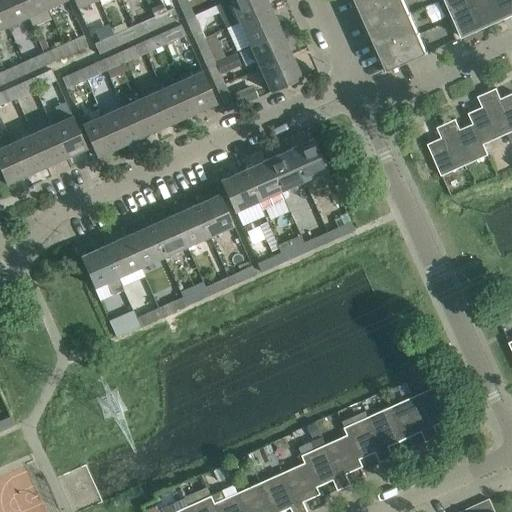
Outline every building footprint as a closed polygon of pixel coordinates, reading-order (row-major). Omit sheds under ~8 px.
[(0,0),(0,12),(6,26),(27,17),(18,0),(0,0)] [(18,0),(27,17),(47,8),(43,0),(18,0)] [(43,0),(47,8),(64,0),(43,0)] [(181,0),(178,2),(185,19),(193,15),(186,0),(181,0)] [(266,0),(229,0),(239,22),(270,8),(266,0)] [(347,0),(355,17),(359,15),(392,0),(347,0)] [(392,0),(359,15),(355,17),(363,36),(367,34),(411,14),(404,0),(392,0)] [(483,28),(470,0),(445,0),(462,38),(483,28)] [(494,0),(470,0),(483,28),(503,19),(494,0)] [(511,15),(511,0),(494,0),(503,19),(511,15)] [(150,9),(153,17),(166,11),(162,3),(150,9)] [(270,8),(239,22),(250,45),(281,31),(270,8)] [(158,28),(171,22),(166,11),(153,17),(158,28)] [(367,34),(363,36),(372,54),(375,53),(420,33),(411,14),(367,34)] [(185,19),(193,35),(201,32),(193,15),(185,19)] [(158,28),(153,17),(140,22),(145,33),(158,28)] [(160,33),(165,44),(178,38),(173,27),(160,33)] [(119,45),(131,39),(127,29),(114,34),(119,45)] [(281,31),(250,45),(260,68),(291,54),(281,31)] [(160,33),(148,39),(152,49),(165,44),(160,33)] [(375,53),(372,54),(380,74),(384,72),(394,68),(428,53),(420,33),(375,53)] [(41,34),(36,37),(41,47),(45,45),(41,34)] [(106,51),(119,45),(114,34),(101,40),(106,51)] [(68,55),(80,49),(75,38),(63,44),(68,55)] [(48,64),(68,55),(63,44),(43,53),(48,64)] [(198,48),(206,65),(214,61),(207,44),(198,48)] [(134,45),(121,51),(126,61),(139,56),(134,45)] [(121,51),(108,56),(113,67),(126,61),(121,51)] [(43,53),(36,56),(22,62),(27,73),(48,64),(43,53)] [(291,54),(260,68),(270,92),(302,78),(291,54)] [(216,62),(221,73),(237,65),(233,55),(216,62)] [(101,59),(81,68),(86,79),(106,70),(101,59)] [(222,78),(214,61),(206,65),(213,81),(222,78)] [(27,73),(22,62),(11,67),(15,78),(27,73)] [(81,68),(69,74),(74,85),(86,79),(81,68)] [(216,103),(202,70),(181,80),(196,112),(216,103)] [(44,72),(31,78),(36,89),(48,83),(44,72)] [(31,78),(18,84),(23,94),(36,89),(31,78)] [(196,112),(181,80),(162,88),(176,121),(196,112)] [(250,87),(233,94),(238,105),(255,98),(250,87)] [(176,121),(162,88),(142,97),(156,130),(176,121)] [(511,140),(511,93),(501,98),(496,88),(487,92),(506,134),(509,133),(511,140)] [(4,90),(0,91),(0,104),(9,101),(4,90)] [(227,111),(235,108),(227,90),(219,94),(227,111)] [(469,113),(488,155),(484,144),(506,134),(487,92),(478,96),(482,107),(469,113)] [(142,97),(122,106),(137,138),(156,130),(142,97)] [(137,138),(122,106),(102,115),(117,147),(137,138)] [(465,165),(488,155),(469,113),(468,113),(473,124),(461,129),(456,119),(446,123),(465,165)] [(117,147),(102,115),(82,124),(97,156),(117,147)] [(86,148),(72,116),(52,125),(66,157),(86,148)] [(427,144),(442,175),(465,165),(446,123),(437,127),(441,138),(427,144)] [(52,125),(32,134),(46,166),(66,157),(52,125)] [(27,175),(12,142),(8,133),(0,136),(0,169),(6,184),(27,175)] [(32,134),(12,142),(27,175),(46,166),(32,134)] [(290,149),(304,180),(327,169),(314,139),(290,149)] [(281,190),(304,180),(290,149),(267,159),(281,190)] [(258,201),(281,190),(267,159),(244,170),(258,201)] [(234,211),(258,201),(244,170),(220,180),(234,211)] [(219,194),(196,204),(210,236),(233,225),(219,194)] [(187,246),(210,236),(196,204),(173,215),(187,246)] [(173,215),(150,225),(164,256),(187,246),(173,215)] [(354,230),(351,221),(333,229),(337,238),(354,230)] [(267,222),(259,225),(271,252),(279,248),(277,245),(267,222)] [(141,266),(164,256),(150,225),(127,235),(141,266)] [(127,235),(104,246),(118,277),(141,266),(127,235)] [(321,235),(304,242),(308,251),(325,243),(321,235)] [(291,258),(308,251),(304,242),(287,250),(291,258)] [(104,246),(80,256),(94,287),(106,282),(111,294),(123,289),(122,287),(118,277),(104,246)] [(261,272),(278,264),(275,255),(257,263),(261,272)] [(255,274),(252,266),(234,274),(238,282),(255,274)] [(209,295),(226,287),(222,279),(205,287),(209,295)] [(192,302),(209,295),(205,287),(188,294),(192,302)] [(163,316),(180,308),(176,300),(159,307),(163,316)] [(146,323),(163,316),(159,307),(142,315),(146,323)] [(116,336),(133,329),(130,320),(112,328),(116,336)] [(437,386),(414,396),(432,439),(439,436),(434,425),(451,418),(437,386)] [(432,439),(414,396),(391,406),(405,438),(421,431),(426,442),(432,439)] [(391,406),(368,416),(387,459),(393,456),(389,446),(405,438),(391,406)] [(366,412),(343,422),(345,427),(363,466),(360,458),(376,451),(380,462),(387,459),(368,416),(366,412)] [(0,431),(15,425),(11,417),(0,421),(0,431)] [(317,425),(309,428),(310,431),(314,440),(322,436),(318,427),(317,425)] [(348,434),(326,444),(344,487),(351,484),(346,473),(363,466),(345,427),(344,427),(348,434)] [(322,436),(299,447),(302,454),(317,486),(333,479),(338,490),(344,487),(326,444),(322,436)] [(305,462),(283,472),(300,511),(307,511),(309,511),(304,501),(321,494),(317,486),(302,454),(302,455),(305,462)] [(300,511),(283,472),(260,482),(273,511),(279,511),(291,507),(292,511),(300,511)] [(273,511),(260,482),(237,492),(246,511),(273,511)] [(218,511),(246,511),(237,492),(215,502),(212,495),(211,495),(218,511)] [(218,511),(211,495),(187,506),(190,511),(218,511)] [(483,511),(495,511),(489,498),(479,503),(483,511)] [(174,503),(162,509),(163,511),(190,511),(187,506),(177,510),(174,503)] [(483,511),(479,503),(469,508),(470,511),(483,511)]
